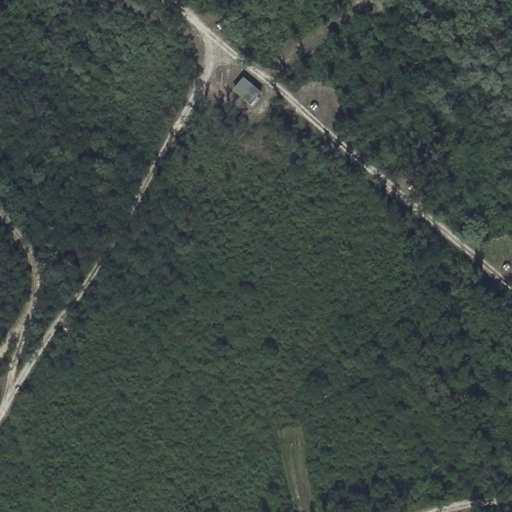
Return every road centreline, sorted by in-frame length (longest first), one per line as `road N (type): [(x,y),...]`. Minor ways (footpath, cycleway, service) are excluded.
road 1 (track): [(166,0),(511,286)]
road 2 (track): [(222,45),(0,417)]
road 3 (track): [(0,356),(24,327),(39,267),(0,207)]
